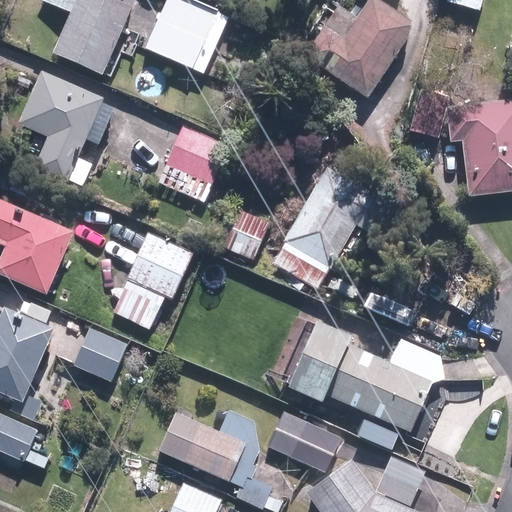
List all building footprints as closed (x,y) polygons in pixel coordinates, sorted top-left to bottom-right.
[(140,0),(83,0),(60,53),(107,74),(140,0)] [(236,16),(199,0),(170,0),(149,48),(209,75),(236,16)] [(416,19),(389,0),(372,0),(327,63),(374,96),(415,38),(416,19)] [(453,0),(486,9),(488,0),(453,0)] [(73,183),(110,96),(48,69),(24,124),(54,137),(40,169),(73,183)] [(511,97),(452,104),(456,141),(466,140),(472,195),(511,191),(511,97)] [(283,145),(290,159),(333,137),(326,123),(283,145)] [(234,144),(187,125),(163,183),(210,202),(234,144)] [(374,205),(330,177),(277,261),(321,289),(374,205)] [(82,230),(0,192),(0,236),(13,243),(1,269),(52,293),(82,230)] [(258,262),(276,221),(235,204),(218,245),(258,262)] [(200,251),(154,230),(132,277),(178,298),(200,251)] [(169,297),(132,280),(117,312),(154,330),(169,297)] [(0,387),(29,401),(63,327),(12,304),(0,330),(0,387)] [(360,332),(327,318),(298,384),(332,399),(360,332)] [(95,327),(79,365),(117,381),(133,343),(95,327)] [(439,378),(359,343),(338,391),(418,426),(439,378)] [(0,409),(0,448),(28,460),(42,426),(0,409)] [(253,444),(180,409),(161,448),(234,483),(253,444)] [(346,437),(287,409),(270,444),(329,473),(346,437)] [(328,511),(416,511),(385,500),(359,460),(314,491),(328,511)] [(222,511),(229,499),(188,481),(174,511),(222,511)]
